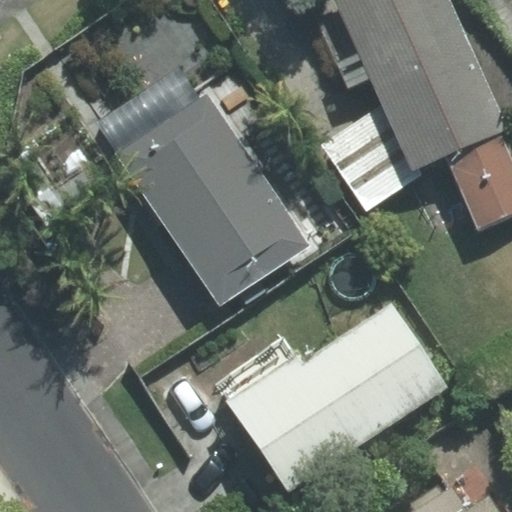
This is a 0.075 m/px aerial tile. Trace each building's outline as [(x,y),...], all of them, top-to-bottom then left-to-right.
[(324,0),(319,2),(368,115),(398,184),(411,178),(432,169),(463,240),(511,218),(511,203),(486,143),(496,139),(435,0),(324,0)] [(82,134),(102,164),(113,157),(190,106),(171,77),(94,126),(82,134)] [(113,157),(102,164),(204,319),(300,257),(197,102),(190,106),(113,157)] [(398,184),(368,115),(313,154),(358,221),(414,182),(411,178),(398,184)] [(382,309),(214,416),(272,505),(439,399),(382,309)] [(484,511),(478,501),(462,511),(451,511),(442,498),(431,505),(425,495),(400,511),(484,511)]
